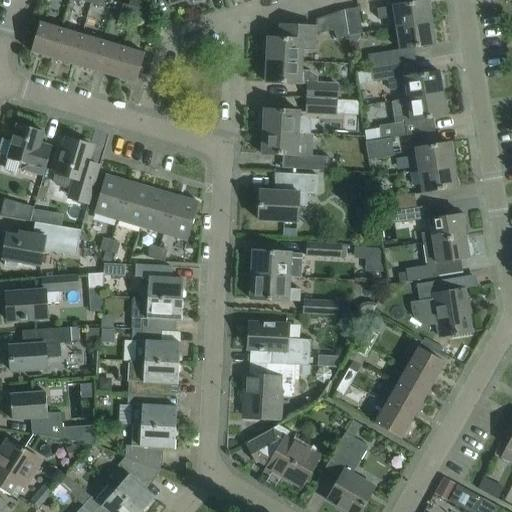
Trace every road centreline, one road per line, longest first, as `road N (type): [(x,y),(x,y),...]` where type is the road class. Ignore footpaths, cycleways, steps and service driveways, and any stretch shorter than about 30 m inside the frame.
road 1 (residential): [(207,472),(219,152)]
road 2 (residential): [(511,301),(461,0)]
road 3 (residential): [(402,511),(511,325)]
road 4 (residential): [(237,25),(168,35),(140,125)]
road 5 (residential): [(140,125),(0,83)]
road 6 (residential): [(219,152),(234,123),(237,25)]
